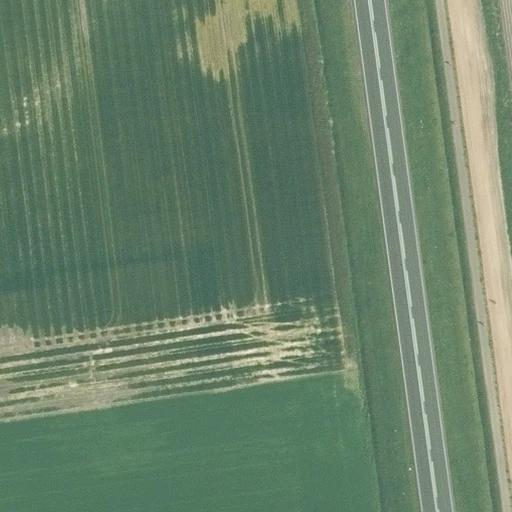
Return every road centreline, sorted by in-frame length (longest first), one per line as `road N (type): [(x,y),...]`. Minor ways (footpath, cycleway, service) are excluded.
road 1 (trunk): [(437,511),(369,0)]
road 2 (track): [(454,0),(511,433)]
